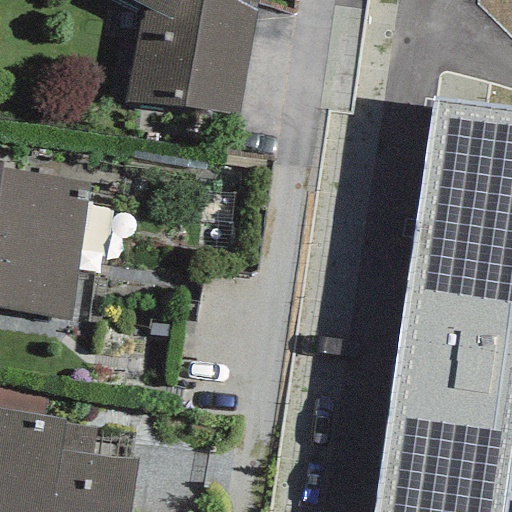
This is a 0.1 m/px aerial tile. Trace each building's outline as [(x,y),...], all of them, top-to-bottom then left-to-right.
[(133,0),(142,4),(126,102),(237,116),(255,0),(133,0)] [(511,511),(511,118),(435,107),(377,511),(511,511)] [(90,182),(1,170),(0,173),(0,311),(71,322),(90,182)] [(0,409),(42,416),(46,392),(0,384),(0,409)] [(42,416),(0,409),(0,511),(129,511),(137,461),(91,454),(95,428),(64,424),(65,419),(42,416)]
